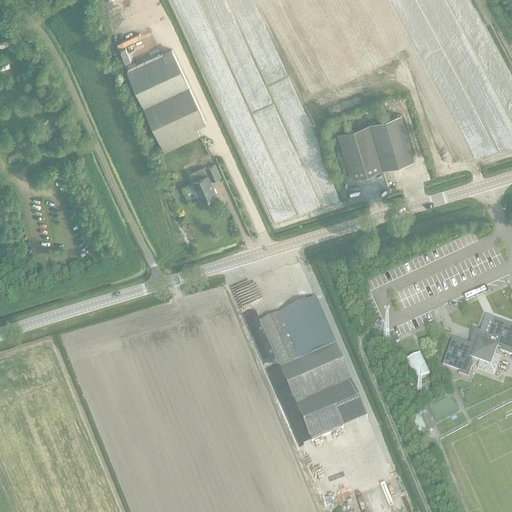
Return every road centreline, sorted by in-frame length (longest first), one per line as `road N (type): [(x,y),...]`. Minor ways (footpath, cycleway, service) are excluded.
road 1 (tertiary): [(160,283),(511,175)]
road 2 (unclassified): [(160,283),(65,75),(14,0)]
road 3 (tertiary): [(0,333),(160,283)]
